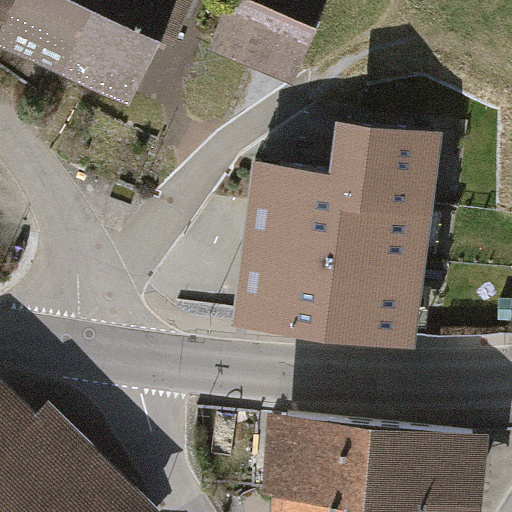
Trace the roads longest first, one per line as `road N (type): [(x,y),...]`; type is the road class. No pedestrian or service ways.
road 1 (unknown): [(511,78),(463,51),(427,12),(282,103),(79,294)]
road 2 (tertiary): [(511,376),(388,381),(128,355)]
road 3 (tertiary): [(0,125),(65,212),(80,349)]
road 4 (unclassified): [(128,355),(190,511)]
